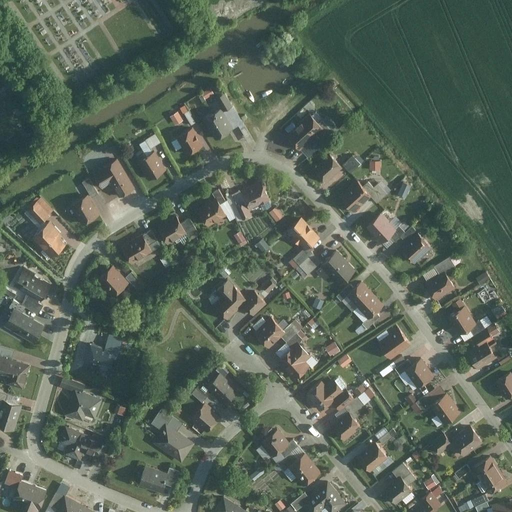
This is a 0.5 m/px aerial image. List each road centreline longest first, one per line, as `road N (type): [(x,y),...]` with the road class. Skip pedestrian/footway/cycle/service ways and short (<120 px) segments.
road 1 (residential): [(145,511),(51,467),(37,453),(37,434),(86,255),(136,213),(223,165),(256,161),(298,181),(378,269),(511,444)]
road 2 (residential): [(374,511),(279,395)]
road 3 (residential): [(193,511),(210,457),(279,395)]
